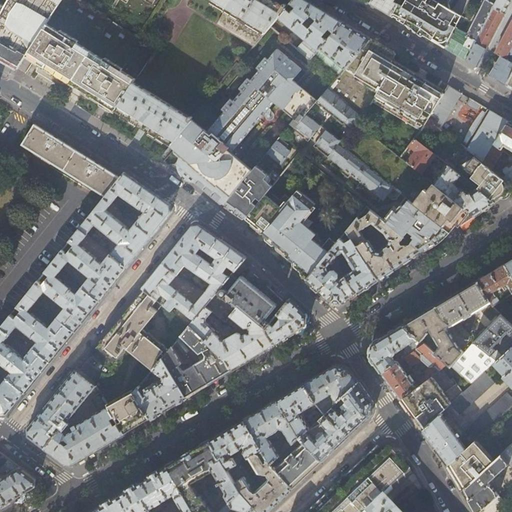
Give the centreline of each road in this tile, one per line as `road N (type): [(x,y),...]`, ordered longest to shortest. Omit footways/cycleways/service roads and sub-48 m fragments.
road 1 (tertiary): [(76,490),(337,334)]
road 2 (residential): [(4,437),(192,203)]
road 3 (residential): [(0,87),(192,203)]
road 4 (tertiary): [(337,334),(511,225)]
road 5 (residential): [(192,203),(255,250),(337,334)]
road 6 (residential): [(473,82),(335,0)]
road 7 (residential): [(394,413),(287,511)]
